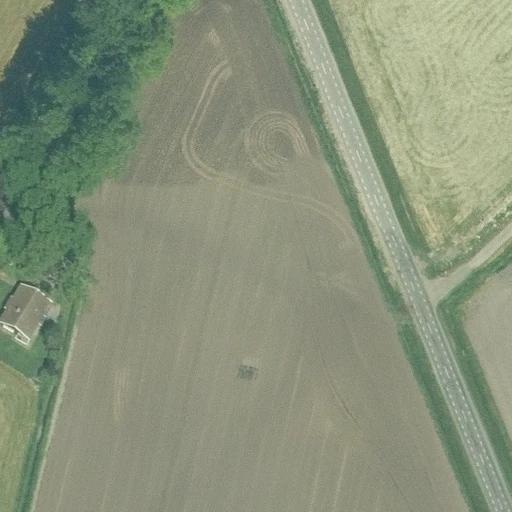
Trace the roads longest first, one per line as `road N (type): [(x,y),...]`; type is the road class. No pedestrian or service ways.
road 1 (tertiary): [(503,511),(296,0)]
road 2 (unclassified): [(0,205),(119,0)]
